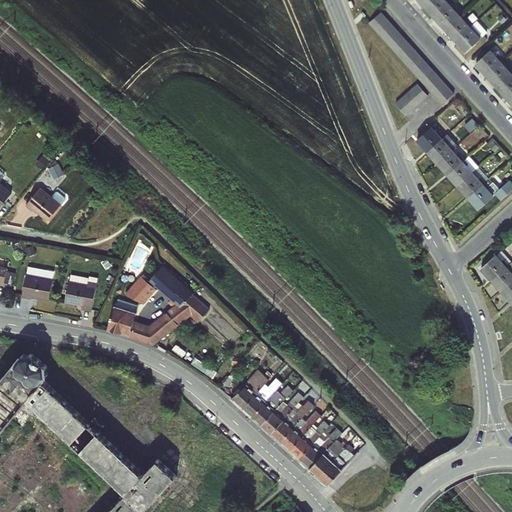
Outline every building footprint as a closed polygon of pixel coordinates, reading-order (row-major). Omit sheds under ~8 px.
[(432,16),(449,0),(423,0),(420,3),(432,16)] [(444,29),(461,15),(455,8),(456,7),(449,0),(432,16),(444,29)] [(454,94),(381,12),(368,23),(442,105),(454,94)] [(454,41),(471,26),(461,15),(444,29),(454,41)] [(471,26),(454,41),(465,53),(481,38),(471,26)] [(485,75),(502,62),(491,49),(475,64),(485,75)] [(495,87),(511,73),(511,72),(502,62),(485,75),(495,87)] [(505,98),(511,91),(511,73),(495,87),(505,98)] [(406,116),(428,96),(417,83),(395,103),(406,116)] [(427,154),(444,139),(432,126),(415,141),(427,154)] [(435,163),(453,148),(444,139),(427,154),(435,163)] [(446,175),(464,160),(458,153),(453,148),(435,163),(446,175)] [(458,188),(480,169),(468,156),(464,160),(446,175),(458,188)] [(468,199),(485,182),(489,179),(480,169),(458,188),(468,199)] [(2,181),(0,179),(0,207),(12,193),(0,183),(2,181)] [(485,182),(468,199),(478,210),(495,195),(500,201),(511,189),(511,182),(509,180),(499,189),(493,182),(488,186),(485,182)] [(47,221),(61,204),(40,187),(25,206),(33,212),(34,211),(47,221)] [(492,283),(511,264),(511,262),(501,251),(480,269),(492,283)] [(511,264),(492,283),(501,292),(511,283),(511,264)] [(211,308),(163,265),(149,280),(176,305),(149,325),(135,321),(140,306),(118,299),(107,331),(153,346),(190,317),(198,323),(211,308)] [(49,301),(53,279),(26,274),(21,298),(32,300),(32,298),(49,301)] [(91,312),(97,283),(89,281),(87,285),(69,281),(65,303),(82,306),(82,310),(91,312)] [(511,283),(501,292),(509,302),(511,300),(511,283)] [(16,359),(0,378),(0,451),(17,431),(105,507),(100,511),(155,511),(183,481),(154,456),(144,469),(101,432),(106,427),(93,416),(89,420),(48,384),(47,362),(32,351),(16,359)] [(243,408),(266,384),(273,375),(268,370),(264,374),(258,369),(245,383),(245,384),(232,398),(243,408)] [(255,418),(277,389),(283,383),(277,377),(268,386),(266,384),(243,408),(255,418)] [(262,425),(284,401),(296,388),(290,383),(281,392),(277,389),(255,418),(262,425)] [(271,433),(296,406),(304,397),(299,392),(287,404),(284,401),(262,425),(271,433)] [(280,442),(302,418),(314,405),(308,399),(304,403),(299,409),(296,406),(271,433),(280,442)] [(290,451),(314,424),(322,415),(316,410),(306,421),(302,418),(280,442),(290,451)] [(299,460),(320,437),(339,416),(333,411),(317,427),(314,424),(290,451),(299,460)] [(310,469),(337,438),(343,432),(337,427),(324,441),(320,437),(299,460),(310,469)] [(319,477),(346,446),(337,438),(310,469),(319,477)] [(346,446),(319,477),(326,485),(354,455),(352,452),(355,449),(349,443),(346,446)]
